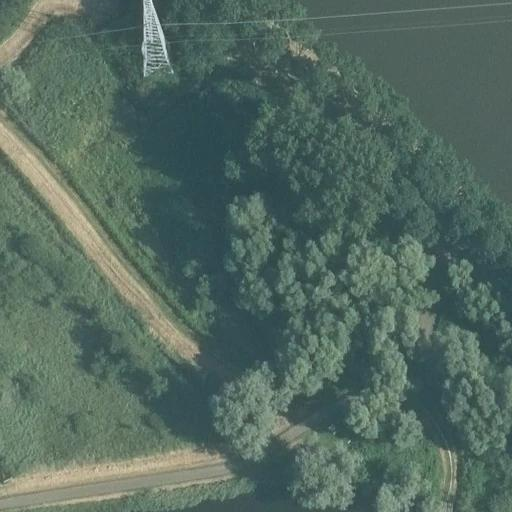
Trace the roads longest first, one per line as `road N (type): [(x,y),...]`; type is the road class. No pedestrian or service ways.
road 1 (unclassified): [(210,0),(511,265)]
road 2 (unknown): [(0,495),(233,458),(298,417)]
